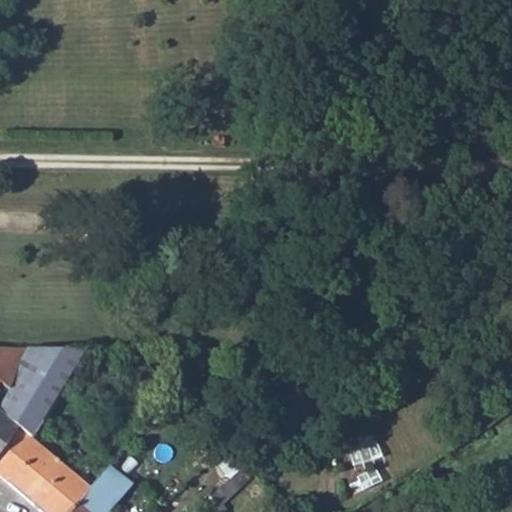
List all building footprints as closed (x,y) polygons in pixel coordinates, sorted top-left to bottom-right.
[(0,384),(7,390),(26,349),(0,348),(0,384)] [(0,413),(15,426),(30,439),(40,423),(44,425),(89,349),(26,349),(7,390),(0,404),(0,413)] [(0,446),(15,426),(0,413),(0,446)] [(225,441),(210,423),(192,439),(207,457),(225,441)] [(0,446),(0,477),(39,511),(68,511),(88,488),(30,439),(15,426),(0,446)] [(108,468),(88,488),(68,511),(107,511),(130,485),(108,468)] [(239,469),(210,497),(218,505),(248,479),(239,469)] [(221,511),(224,510),(218,505),(210,497),(194,511),(221,511)]
